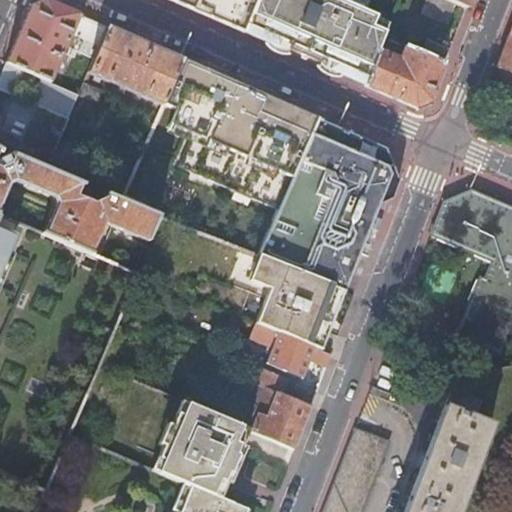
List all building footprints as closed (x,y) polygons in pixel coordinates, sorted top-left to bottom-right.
[(170,0),(244,32),(248,23),(256,0),(170,0)] [(390,23),(337,0),(256,0),(248,23),(308,50),(369,77),(379,51),(390,23)] [(447,22),(455,3),(448,0),(424,0),(420,11),(447,22)] [(49,83),(50,82),(63,52),(71,56),(74,50),(92,59),(98,47),(71,35),(79,16),(45,1),(30,6),(19,33),(4,66),(26,76),(40,82),(30,104),(67,120),(77,95),(49,83)] [(71,35),(98,47),(106,27),(79,16),(71,35)] [(511,72),(511,25),(498,61),(496,67),(511,72)] [(98,47),(92,59),(87,73),(161,106),(181,60),(144,44),(106,27),(98,47)] [(379,51),(369,77),(365,86),(393,98),(415,108),(429,102),(450,49),(427,39),(421,53),(406,46),(400,60),(379,51)] [(218,77),(181,60),(161,106),(295,166),(315,119),(218,77)] [(4,66),(0,76),(0,90),(13,96),(16,98),(26,76),(4,66)] [(511,72),(496,67),(488,88),(501,92),(498,102),(511,107),(511,72)] [(82,84),(77,95),(95,104),(101,93),(82,84)] [(0,151),(13,157),(45,171),(67,120),(30,104),(16,98),(13,96),(0,123),(0,151)] [(380,147),(315,119),(295,166),(256,256),(287,268),(339,288),(345,290),(369,228),(372,220),(376,210),(377,206),(390,201),(398,180),(391,165),(384,149),(380,147)] [(0,203),(9,184),(15,182),(54,199),(56,206),(43,234),(90,254),(104,223),(146,240),(156,217),(120,202),(109,198),(93,203),(76,196),(80,185),(45,171),(13,157),(9,164),(0,169),(0,203)] [(511,213),(468,196),(442,207),(430,238),(491,263),(483,283),(477,281),(455,337),(499,355),(511,324),(511,213)] [(0,267),(19,224),(0,216),(0,267)] [(339,288),(287,268),(276,293),(291,299),(278,334),(315,349),(328,317),(339,288)] [(278,334),(256,324),(250,339),(272,348),(267,364),(302,379),(312,355),(328,362),(330,356),(315,349),(278,334)] [(315,393),(261,371),(255,386),(262,389),(252,413),(257,415),(251,431),(294,449),(305,420),(315,393)] [(262,389),(255,386),(239,426),(240,427),(251,431),(257,415),(252,413),(262,389)] [(445,409),(475,420),(481,403),(451,391),(445,409)] [(239,426),(184,402),(179,414),(174,412),(169,424),(165,423),(155,444),(160,446),(155,459),(159,461),(155,472),(180,483),(187,486),(211,496),(218,481),(222,482),(227,473),(229,474),(237,455),(235,454),(237,449),(239,445),(234,442),(240,427),(239,426)] [(457,511),(491,426),(475,420),(445,409),(434,435),(416,487),(406,511),(457,511)] [(356,430),(323,511),(362,511),(389,443),(356,430)] [(173,511),(176,511),(187,486),(180,483),(169,510),(173,511)] [(243,511),(244,510),(211,496),(187,486),(176,511),(243,511)]
